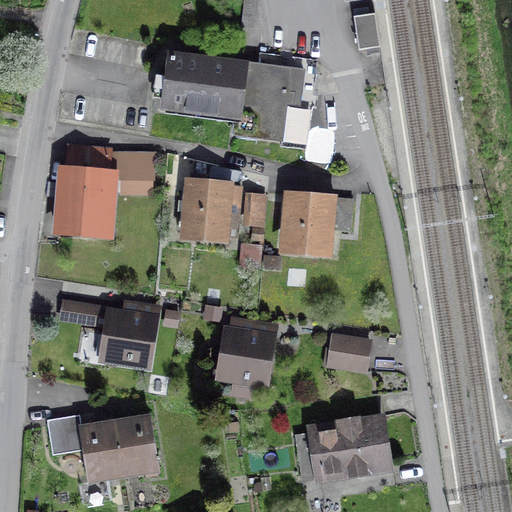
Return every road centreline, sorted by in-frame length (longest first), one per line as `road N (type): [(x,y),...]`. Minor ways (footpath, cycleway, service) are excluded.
road 1 (residential): [(45,126),(383,190)]
road 2 (residential): [(383,190),(438,511)]
road 3 (residential): [(45,126),(7,410)]
road 4 (residential): [(294,0),(342,74),(383,190)]
road 5 (residential): [(75,0),(45,126)]
